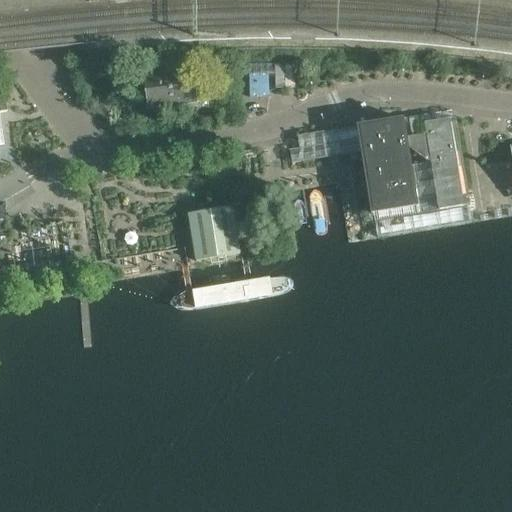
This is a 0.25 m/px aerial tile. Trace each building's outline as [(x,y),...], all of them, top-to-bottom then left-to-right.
[(221,64),(219,54),(206,56),(207,66),(221,64)] [(150,73),(149,63),(135,64),(136,74),(150,73)] [(294,65),(275,65),(275,90),(295,90),(294,65)] [(198,102),(195,72),(170,75),(173,105),(198,102)] [(269,72),(249,72),(249,96),(269,96),(269,72)] [(173,105),(170,75),(144,78),(148,107),(173,105)] [(114,120),(121,101),(111,97),(104,117),(114,120)] [(0,132),(4,132),(1,118),(0,118),(0,113),(9,112),(8,106),(6,100),(0,101),(0,132)] [(414,117),(405,118),(409,138),(427,135),(425,123),(454,119),(452,110),(414,117)] [(374,214),(419,207),(409,146),(432,164),(440,211),(469,207),(455,118),(454,119),(425,123),(427,135),(409,138),(405,118),(392,120),(358,125),(362,151),(372,214),(374,214)] [(292,163),(362,151),(358,125),(297,136),(299,149),(290,151),(292,163)] [(419,207),(374,214),(376,226),(378,236),(471,221),(469,207),(440,211),(432,164),(409,146),(419,207)] [(252,253),(244,203),(233,205),(241,255),(252,253)] [(240,255),(233,207),(212,210),(189,214),(197,262),(240,255)] [(501,210),(493,211),(495,219),(502,218),(501,210)]
